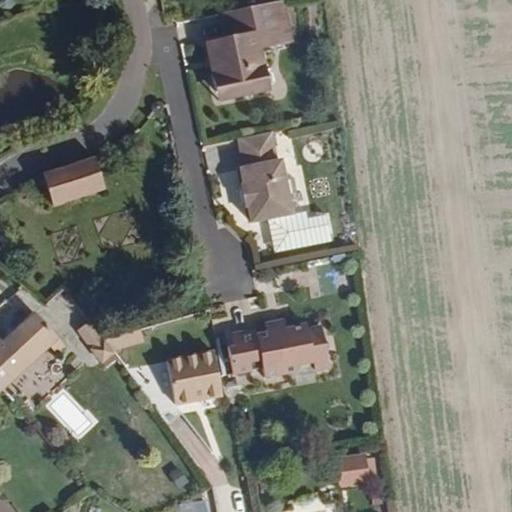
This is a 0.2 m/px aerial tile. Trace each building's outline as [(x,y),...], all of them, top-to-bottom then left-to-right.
[(266,95),(258,54),(281,47),(272,7),(224,17),(229,42),(211,46),(216,70),(210,72),(215,98),(231,94),(233,102),(266,95)] [(275,166),(269,137),(237,143),(243,173),(238,174),(242,190),(239,190),(243,211),(246,211),(250,227),(290,219),(279,165),(275,166)] [(106,191),(96,160),(44,177),(54,208),(106,191)] [(0,395),(51,351),(57,358),(66,350),(36,316),(2,346),(0,344),(0,395)] [(329,351),(328,343),(324,344),(322,330),(307,332),(306,327),(256,338),(255,333),(226,339),(233,376),(263,371),(265,380),(295,374),(294,369),(314,365),(315,372),(329,370),(326,351),(329,351)] [(220,398),(211,354),(127,372),(160,417),(173,408),(220,398)] [(166,425),(179,416),(173,408),(160,417),(166,425)] [(376,453),(338,454),(339,487),(377,486),(376,453)]
